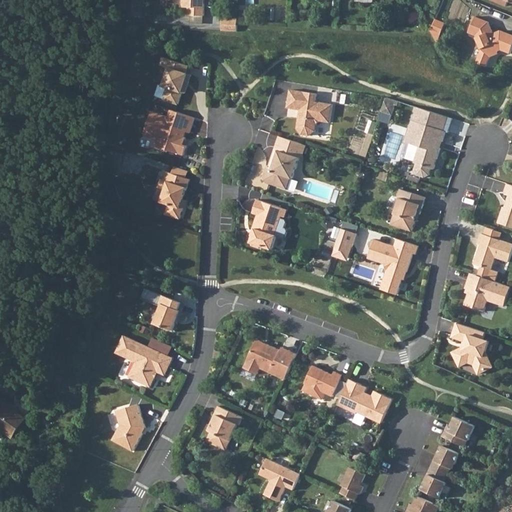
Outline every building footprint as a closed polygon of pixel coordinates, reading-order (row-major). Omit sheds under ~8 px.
[(204,8),(189,7),(189,15),(204,16),(204,8)] [(494,33),(489,22),(475,17),(469,32),(476,35),(482,49),(476,63),(487,67),(490,57),(498,54),(499,51),(501,50),(511,53),(511,50),(511,34),(501,31),(494,33)] [(436,19),(431,31),(440,35),(445,23),(436,19)] [(237,24),(222,23),(222,31),(237,31),(237,24)] [(189,65),(164,57),(161,65),(170,68),(164,86),(168,87),(164,99),(178,104),(182,92),(188,73),(186,73),(189,65)] [(191,74),(188,73),(182,92),(185,93),(191,74)] [(317,94),(291,89),(288,108),(301,110),(302,112),(301,116),(299,117),(298,128),(302,134),(310,136),(316,131),(317,124),(321,121),(330,122),(333,104),(316,102),(317,94)] [(138,98),(128,95),(125,102),(136,106),(138,98)] [(400,101),(386,97),(379,118),(390,122),(396,104),(398,105),(400,101)] [(432,126),(437,113),(418,107),(414,120),(412,120),(405,141),(419,146),(414,162),(417,163),(414,170),(417,174),(425,177),(429,174),(432,168),(434,168),(441,148),(439,147),(441,141),(443,141),(446,131),(444,130),(432,126)] [(195,117),(172,109),(169,117),(153,111),(145,135),(158,139),(165,142),(168,148),(168,150),(184,155),(187,145),(184,144),(187,137),(185,137),(187,131),(190,133),(195,117)] [(449,117),(437,113),(432,126),(444,130),(449,117)] [(303,156),(307,145),(280,136),(275,150),(279,151),(274,168),(269,166),(268,166),(264,177),(266,182),(287,189),(291,178),(293,178),(300,158),(303,156)] [(165,142),(158,139),(155,146),(168,150),(168,148),(165,142)] [(279,151),(275,150),(269,166),(274,168),(279,151)] [(175,166),(172,173),(187,178),(189,171),(175,166)] [(172,173),(168,172),(165,180),(162,179),(159,187),(166,189),(162,202),(169,204),(166,214),(180,219),(184,207),(180,206),(181,203),(182,204),(190,179),(187,178),(172,173)] [(511,227),(511,185),(507,183),(504,193),(509,195),(507,202),(508,205),(507,208),(504,207),(498,223),(511,227)] [(420,215),(426,197),(401,189),(398,197),(400,198),(391,224),(412,231),(416,220),(418,214),(420,215)] [(280,207),(257,199),(253,213),(258,214),(253,228),(255,228),(253,236),(251,242),(252,245),(260,248),(263,247),(272,249),(277,235),(275,234),(282,215),(277,213),(280,207)] [(287,209),(280,207),(277,213),(282,215),(281,216),(285,217),(287,209)] [(344,222),(333,256),(347,261),(359,227),(344,222)] [(502,232),(487,227),(485,234),(500,239),(502,232)] [(485,234),(481,233),(478,244),(483,245),(482,249),(479,251),(474,264),(481,266),(478,275),(496,281),(499,272),(492,269),(496,257),(509,262),(511,254),(511,243),(500,239),(485,234)] [(419,246),(407,241),(404,249),(375,239),(369,258),(384,263),(388,270),(381,289),(398,294),(406,271),(408,272),(414,253),(417,254),(419,246)] [(505,306),(511,286),(496,281),(478,275),(471,273),(466,288),(470,289),(465,304),(485,311),(488,300),(505,306)] [(179,310),(182,302),(147,288),(143,298),(160,305),(161,303),(163,304),(155,323),(173,330),(176,322),(181,310),(179,310)] [(179,323),(186,304),(182,302),(179,310),(181,310),(176,322),(179,323)] [(486,331),(458,322),(453,336),(465,340),(467,343),(465,348),(463,347),(454,352),(461,366),(470,361),(475,363),(480,373),(494,365),(487,351),(490,340),(484,338),(486,331)] [(150,347),(126,335),(117,353),(137,362),(130,377),(151,387),(155,377),(155,373),(157,372),(165,375),(174,358),(168,355),(150,347)] [(173,346),(154,338),(150,347),(168,355),(173,346)] [(287,376),(298,353),(283,347),(281,350),(268,344),(267,346),(256,341),(245,367),(258,374),(261,368),(262,366),(272,370),(271,372),(286,379),(287,376)] [(14,357),(22,363),(30,352),(22,346),(14,357)] [(0,378),(7,384),(22,363),(14,357),(0,376),(0,378)] [(314,365),(305,383),(307,383),(304,390),(323,399),(326,393),(333,396),(335,393),(341,380),(343,375),(335,371),(333,374),(314,365)] [(368,387),(350,378),(348,384),(341,397),(338,404),(357,413),(358,412),(382,423),(393,398),(375,390),(372,397),(365,393),(368,387)] [(341,380),(335,393),(341,397),(348,384),(341,380)] [(27,417),(0,398),(0,428),(12,438),(27,417)] [(121,425),(113,440),(133,451),(146,427),(139,404),(117,410),(121,425)] [(212,431),(208,441),(227,449),(238,424),(240,425),(243,417),(220,405),(212,422),(214,423),(211,430),(212,431)] [(443,436),(465,447),(469,440),(470,441),(477,426),(457,416),(451,429),(448,427),(443,436)] [(43,443),(35,447),(38,455),(47,452),(43,443)] [(429,474),(423,489),(440,497),(447,482),(445,481),(452,468),(454,469),(461,453),(443,445),(436,460),(435,459),(428,474),(429,474)] [(294,490),(301,474),(268,458),(260,474),(272,479),(265,494),(280,501),(287,486),(294,490)] [(341,493),(356,500),(359,493),(360,494),(364,487),(360,485),(361,482),(362,482),(366,474),(350,467),(342,485),(344,486),(341,493)] [(437,511),(440,506),(419,496),(413,507),(411,506),(407,511),(437,511)] [(350,511),(352,509),(334,501),(329,511),(350,511)]
